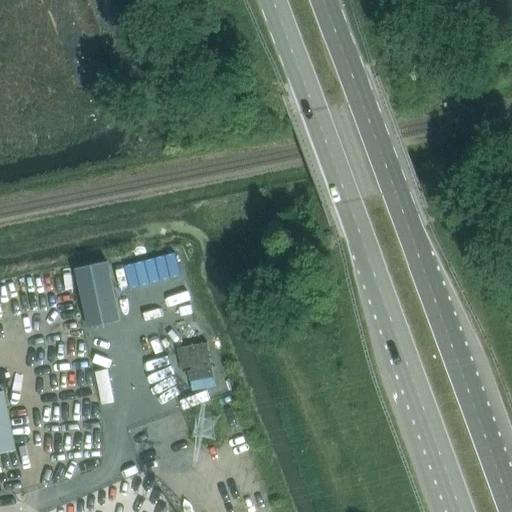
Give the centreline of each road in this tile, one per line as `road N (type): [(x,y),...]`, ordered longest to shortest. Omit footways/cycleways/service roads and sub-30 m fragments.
road 1 (primary): [(271,0),(458,511)]
road 2 (primary): [(510,511),(323,0)]
